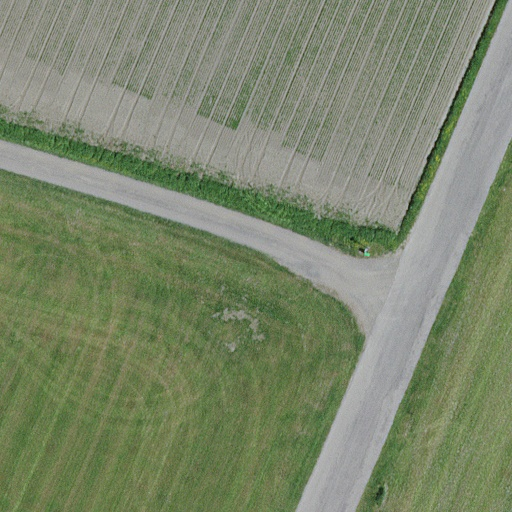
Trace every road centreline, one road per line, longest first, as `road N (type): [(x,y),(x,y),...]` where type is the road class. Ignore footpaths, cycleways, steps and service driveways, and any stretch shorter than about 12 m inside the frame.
road 1 (residential): [(325,511),(511,69)]
road 2 (track): [(0,153),(229,225),(413,298)]
